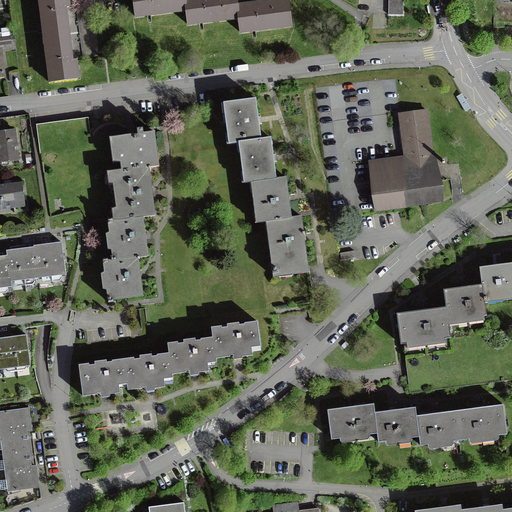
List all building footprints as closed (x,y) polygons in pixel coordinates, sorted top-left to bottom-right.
[(70,0),(37,0),(48,85),(80,81),(78,61),(74,61),(67,10),(71,9),(70,0)] [(131,0),(134,20),(185,14),(184,7),(187,7),(186,0),(131,0)] [(237,0),(186,0),(187,7),(184,7),(185,14),(187,27),(238,21),(237,15),(240,15),(238,5),(237,0)] [(289,0),(283,0),(238,5),(240,15),(237,15),(238,21),(239,36),(293,29),(289,0)] [(388,0),(388,15),(404,16),(404,0),(388,0)] [(0,45),(15,44),(14,36),(12,36),(11,27),(0,28),(0,45)] [(456,97),(465,112),(471,109),(462,94),(456,97)] [(302,218),(292,220),(290,208),(289,202),(291,202),(290,198),(290,196),(289,196),(287,179),(277,181),(274,162),(277,162),(277,157),(276,154),(273,155),(271,140),(261,141),(259,124),(262,124),(262,120),(261,116),(258,117),(256,101),(221,105),(222,115),(223,115),(224,123),(225,123),(227,134),(225,134),(227,146),(229,146),(229,147),(236,146),(237,155),(240,155),(244,186),(251,185),(256,227),(266,226),(273,280),(309,276),(305,241),(306,241),(306,238),(305,235),(304,235),(302,218)] [(428,109),(397,113),(403,157),(397,157),(368,161),(375,213),(399,210),(443,204),(439,173),(436,153),(434,153),(428,109)] [(0,163),(2,163),(2,166),(9,166),(9,163),(19,161),(16,130),(0,131),(0,163)] [(145,237),(143,216),(155,215),(152,194),(150,169),(151,168),(150,167),(159,166),(155,130),(137,132),(137,137),(132,138),(118,139),(121,173),(115,173),(116,185),(113,186),(116,210),(120,210),(121,221),(107,222),(109,236),(114,235),(115,252),(111,252),(112,259),(110,259),(111,263),(108,263),(108,262),(102,263),(104,276),(108,275),(110,292),(106,292),(107,300),(143,296),(141,277),(139,263),(140,263),(140,261),(148,260),(145,237)] [(5,185),(0,185),(0,210),(25,207),(22,183),(11,184),(10,181),(4,182),(5,185)] [(0,289),(12,288),(12,283),(66,276),(64,261),(64,259),(64,257),(62,243),(40,246),(33,247),(30,247),(29,245),(26,245),(12,247),(11,247),(11,251),(6,251),(6,256),(3,256),(3,253),(0,253),(0,289)] [(451,339),(450,326),(485,321),(485,317),(487,316),(486,303),(511,300),(511,263),(497,265),(479,268),(481,286),(463,288),(443,290),(445,308),(425,311),(396,314),(400,346),(406,345),(407,350),(446,345),(445,339),(451,339)] [(121,396),(120,391),(127,391),(127,394),(143,392),(143,391),(145,391),(146,395),(147,395),(148,397),(151,397),(154,396),(154,394),(155,394),(155,392),(166,391),(165,385),(172,384),(172,382),(173,382),(173,378),(186,376),(186,375),(189,375),(190,380),(195,379),(199,379),(199,376),(209,375),(209,371),(217,370),(216,362),(230,360),(230,359),(233,358),(234,363),(238,363),(243,362),(242,360),(252,359),(251,350),(260,349),(257,324),(244,326),(244,327),(240,327),(239,325),(227,327),(227,330),(222,330),(222,329),(211,330),(212,340),(200,342),(201,343),(196,344),(195,341),(183,343),(183,346),(178,346),(178,345),(167,346),(168,356),(157,357),(157,359),(152,359),(152,357),(139,358),(140,361),(134,362),(134,360),(111,363),(112,365),(107,365),(107,363),(94,364),(94,367),(89,368),(89,366),(79,367),(82,399),(98,398),(98,397),(101,396),(101,401),(106,401),(110,400),(110,398),(121,396)] [(0,371),(31,367),(28,348),(31,347),(31,345),(31,343),(27,343),(27,336),(4,339),(0,339),(0,371)] [(331,440),(377,434),(378,442),(419,437),(420,446),(507,434),(504,404),(480,407),(434,414),(417,416),(416,407),(392,410),(375,412),(374,404),(352,407),(327,410),(331,440)] [(32,467),(30,455),(28,438),(28,431),(32,430),(32,427),(30,408),(0,411),(0,436),(1,441),(0,441),(0,450),(2,451),(3,461),(0,461),(0,470),(4,470),(5,481),(0,481),(0,488),(0,491),(7,490),(7,493),(25,491),(39,490),(37,467),(34,467),(32,467)] [(185,511),(185,501),(149,506),(149,511),(185,511)] [(273,511),(319,511),(319,508),(300,510),(298,501),(272,505),(273,511)] [(487,505),(462,508),(461,503),(447,505),(415,509),(415,511),(511,511),(511,506),(503,508),(503,503),(487,505)]
